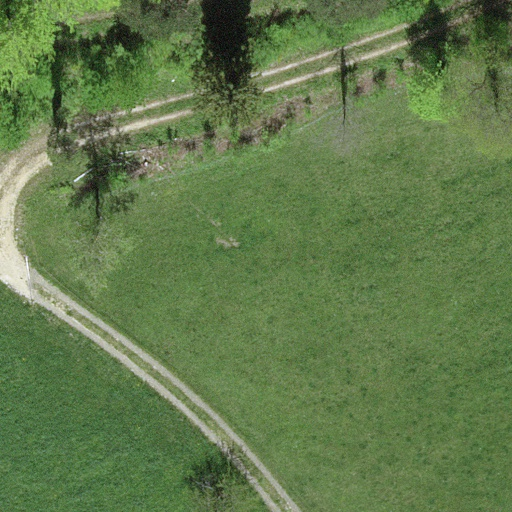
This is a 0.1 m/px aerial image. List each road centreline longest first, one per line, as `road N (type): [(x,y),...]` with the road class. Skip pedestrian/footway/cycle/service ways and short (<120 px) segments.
road 1 (track): [(486,0),(346,57),(46,144),(8,194),(4,248),(16,275)]
road 2 (track): [(16,275),(179,390),(288,511)]
road 3 (track): [(128,0),(0,17)]
